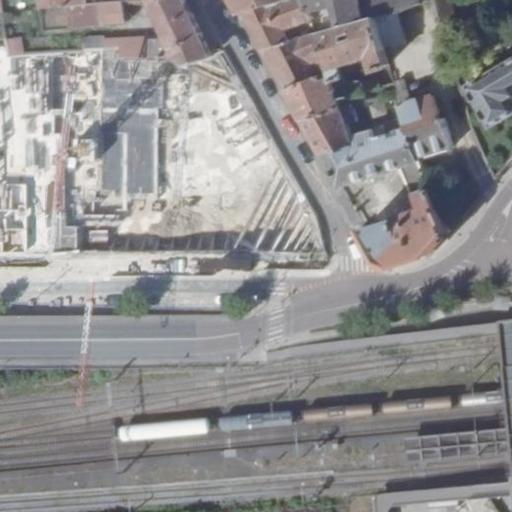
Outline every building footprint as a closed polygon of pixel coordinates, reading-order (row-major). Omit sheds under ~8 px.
[(39,0),(40,8),(68,6),(89,4),(125,1),(129,1),(128,0),(39,0)] [(234,0),(239,8),(283,0),(234,0)] [(292,0),(283,0),(239,8),(284,88),(324,79),(320,71),(326,70),(330,69),(310,32),(288,37),(284,27),(303,19),(299,12),(292,0)] [(292,0),(299,12),(325,7),(332,26),(373,16),(416,5),(415,0),(292,0)] [(435,0),(433,1),(427,2),(437,38),(432,41),(436,48),(449,44),(435,0)] [(89,4),(68,6),(71,28),(103,24),(127,22),(125,1),(89,4)] [(86,39),(85,50),(91,50),(122,48),(121,57),(175,58),(179,58),(213,58),(185,2),(148,1),(164,35),(106,38),(86,39)] [(377,71),(390,68),(373,16),(332,26),(310,32),(330,69),(372,58),(377,71)] [(9,50),(10,56),(26,54),(23,36),(7,39),(9,50)] [(122,48),(91,50),(91,64),(122,63),(121,57),(122,48)] [(26,54),(10,56),(15,106),(41,106),(35,53),(27,53),(26,54)] [(179,58),(193,114),(245,102),(219,56),(213,58),(179,58)] [(511,60),(473,84),(495,124),(511,113),(511,60)] [(298,111),(379,91),(376,83),(356,88),(350,82),(338,84),(330,69),(326,70),(330,80),(325,81),(324,79),(284,88),(298,111)] [(395,95),(405,93),(402,82),(396,83),(397,87),(392,88),(395,95)] [(399,106),(409,103),(405,93),(395,95),(399,106)] [(341,188),(343,188),(402,170),(416,204),(403,208),(406,215),(365,229),(381,257),(395,262),(428,252),(447,229),(419,157),(399,106),(395,95),(352,105),(359,123),(380,118),(384,128),(356,135),(359,143),(322,154),(341,188)] [(409,103),(399,106),(419,157),(452,147),(444,119),(439,121),(431,98),(409,103)] [(359,123),(352,105),(300,117),(322,154),(359,143),(356,135),(351,125),(359,123)] [(240,170),(253,168),(265,214),(302,211),(305,210),(272,150),(243,152),(240,170)] [(243,152),(223,154),(220,172),(240,170),(243,152)] [(0,269),(33,269),(31,249),(20,153),(1,153),(3,167),(0,167),(0,269)] [(113,192),(125,191),(126,211),(127,211),(134,211),(176,207),(176,209),(204,207),(204,206),(233,205),(234,206),(251,205),(254,215),(265,214),(253,168),(240,170),(220,172),(184,174),(182,157),(182,155),(111,160),(113,192)] [(113,192),(111,160),(35,164),(41,216),(101,213),(126,211),(125,191),(113,192)] [(31,249),(33,269),(185,268),(185,233),(185,217),(177,218),(176,209),(176,207),(134,211),(135,235),(128,235),(102,236),(101,213),(41,216),(42,230),(44,249),(31,249)] [(127,211),(128,235),(135,235),(134,211),(127,211)] [(247,217),(251,267),(278,268),(323,269),(329,260),(302,211),(265,214),(254,215),(248,215),(248,217),(247,217)] [(29,231),(31,249),(44,249),(42,230),(29,231)] [(185,233),(185,268),(235,267),(234,247),(224,247),(224,240),(215,239),(206,233),(185,233)]
